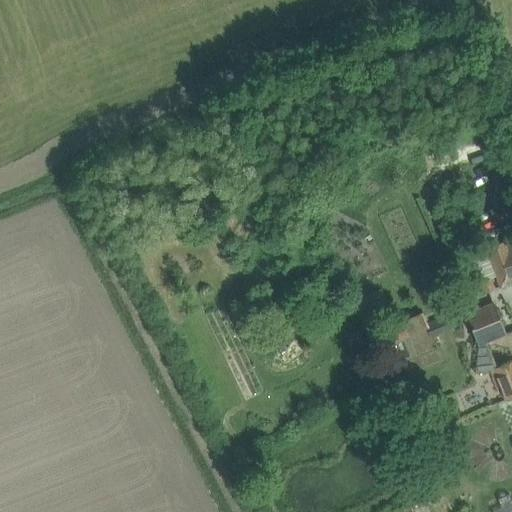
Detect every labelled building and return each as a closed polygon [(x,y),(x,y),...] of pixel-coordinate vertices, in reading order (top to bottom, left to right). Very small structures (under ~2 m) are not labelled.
[(475,120),(465,127),(474,142),(485,135),(475,120)] [(366,187),(355,192),(363,211),(374,206),(366,187)] [(486,249),(490,257),(503,285),(507,283),(506,279),(511,276),(511,246),(509,248),(505,240),(486,249)] [(490,279),(481,283),(485,293),(495,289),(490,279)] [(384,287),(356,298),(363,316),(391,306),(384,287)] [(475,373),(490,372),(495,389),(500,387),(505,401),(511,398),(511,360),(497,365),(487,341),(507,333),(496,306),(467,318),(478,345),(475,373)] [(422,312),(387,327),(394,343),(403,339),(412,359),(435,350),(426,328),(428,327),(422,312)] [(360,329),(346,335),(351,346),(365,341),(360,329)]
